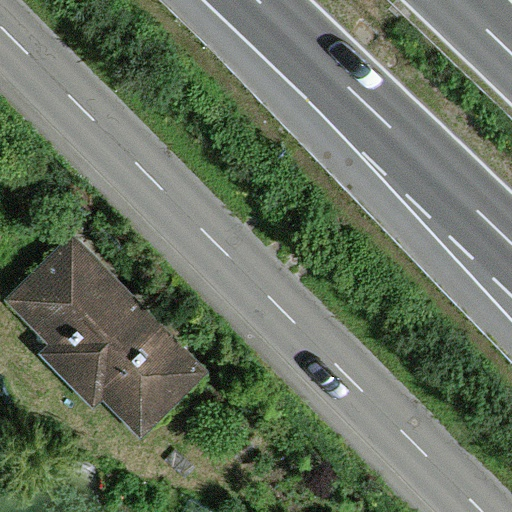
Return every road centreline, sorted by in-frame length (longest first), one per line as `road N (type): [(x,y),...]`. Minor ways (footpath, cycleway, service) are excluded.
road 1 (secondary): [(482,511),(0,24)]
road 2 (motorway): [(223,0),(511,275)]
